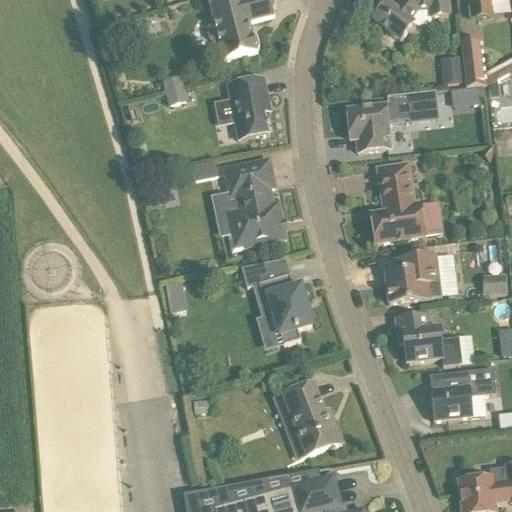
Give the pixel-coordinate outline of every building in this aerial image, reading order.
[(224,64),(258,56),(257,53),(259,50),(257,40),(254,38),(250,26),(274,20),(269,0),(250,0),(244,2),(243,0),(239,0),(210,7),(214,26),(211,27),(208,33),(210,42),(216,46),(219,45),(224,64)] [(388,6),(374,23),(400,44),(414,27),(410,24),(417,14),(430,13),(431,21),(449,19),(446,0),(405,0),(396,13),(388,6)] [(505,0),(469,0),(472,21),(491,19),(489,2),(505,0)] [(466,91),(488,89),(498,83),(511,75),(511,61),(483,77),(479,43),(461,45),(464,66),(466,89),(466,91)] [(463,87),(462,74),(442,76),(444,89),(449,88),(454,88),(463,87)] [(166,97),(184,92),(180,80),(163,84),(166,97)] [(238,144),(268,138),(263,110),(269,109),(264,82),(228,89),(238,144)] [(500,101),(498,83),(488,89),(490,102),(500,101)] [(486,91),(471,93),(473,108),(487,106),(486,91)] [(184,92),(166,97),(170,110),(187,105),(184,92)] [(411,125),(437,122),(434,95),(387,101),(388,109),(347,114),(351,145),(357,144),(358,157),(391,153),(387,124),(410,121),(411,125)] [(493,161),(494,151),(485,152),(480,157),(491,166),(493,164),(493,161)] [(243,251),(269,246),(267,238),(284,234),(284,233),(280,234),(279,226),(282,225),(278,206),(273,208),(269,192),(275,191),(269,164),(225,173),(231,200),(236,199),(239,215),(227,217),(232,239),(229,239),(232,256),(244,254),(243,251)] [(216,165),(192,169),(192,171),(193,170),(196,184),(218,180),(215,166),(216,166),(216,165)] [(440,205),(420,208),(420,206),(414,207),(408,167),(377,172),(383,209),(387,208),(388,216),(371,218),(376,248),(445,238),(440,205)] [(442,300),(440,285),(437,257),(396,262),(397,264),(403,263),(404,275),(385,277),(389,308),(432,302),(442,300)] [(489,279),(489,298),(494,298),(506,297),(506,278),(489,279)] [(284,349),(301,344),(298,333),(312,329),(308,313),(307,314),(304,306),(305,306),(301,290),(294,292),(290,279),(259,288),(268,320),(274,318),(280,339),(281,338),(284,349)] [(166,290),(168,303),(184,300),(182,287),(166,290)] [(459,341),(440,344),(439,332),(429,334),(428,319),(396,323),(398,343),(403,342),(406,367),(442,362),(443,371),(463,368),(459,341)] [(511,346),(500,348),(501,360),(511,359),(511,346)] [(434,425),(471,421),(469,401),(495,398),(492,374),(442,380),(444,392),(431,394),(434,425)] [(310,459),(342,447),(329,414),(323,416),(312,388),(286,398),(310,459)] [(194,418),(209,417),(208,404),(193,405),(194,418)] [(511,504),(511,507),(511,468),(508,469),(508,470),(490,472),(491,481),(459,485),(462,511),(494,511),(494,506),(511,504)] [(332,511),(338,510),(330,481),(291,491),(215,511),(332,511)]
